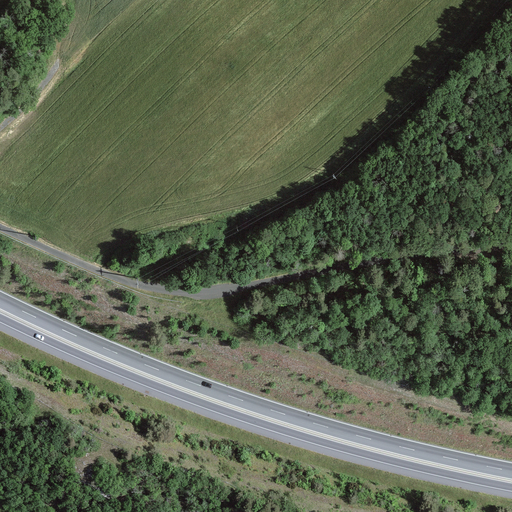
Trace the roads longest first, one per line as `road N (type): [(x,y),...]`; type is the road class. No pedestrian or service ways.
road 1 (trunk): [(511,471),(235,398),(0,300)]
road 2 (trunk): [(0,317),(272,427),(511,487)]
road 3 (track): [(0,227),(121,279),(193,291),(350,258),(511,241)]
